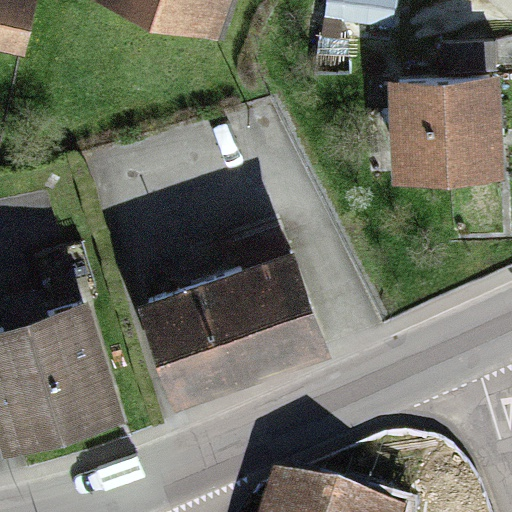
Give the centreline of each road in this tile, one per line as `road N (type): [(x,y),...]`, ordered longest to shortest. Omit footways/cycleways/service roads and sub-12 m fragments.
road 1 (secondary): [(470,346),(153,478)]
road 2 (residential): [(470,346),(511,471)]
